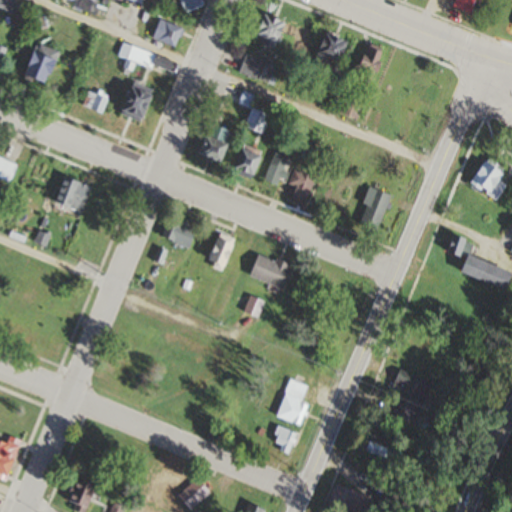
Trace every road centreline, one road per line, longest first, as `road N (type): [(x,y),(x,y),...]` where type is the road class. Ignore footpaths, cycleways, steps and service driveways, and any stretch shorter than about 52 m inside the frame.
road 1 (residential): [(22,511),(225,0)]
road 2 (primary): [(291,511),(481,61)]
road 3 (residential): [(390,274),(0,111)]
road 4 (residential): [(298,496),(0,368)]
road 5 (primary): [(511,110),(481,61),(334,0)]
